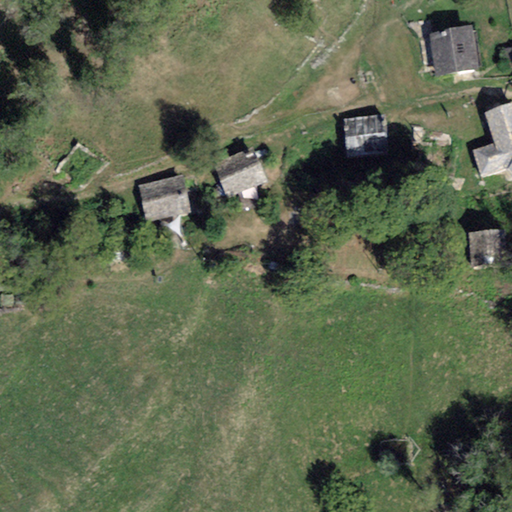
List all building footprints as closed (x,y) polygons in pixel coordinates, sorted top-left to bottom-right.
[(471,28),(431,34),(437,73),(477,67),(471,28)] [(511,109),(484,118),(492,146),(471,152),(479,180),(504,173),(511,181),(511,180),(511,109)] [(383,116),(344,120),(347,155),(386,152),(383,116)] [(250,151),(214,167),(227,196),(263,180),(250,151)] [(181,178),(140,187),(147,220),(188,211),(181,178)] [(507,232),(469,235),(471,253),(467,253),(467,258),(472,258),(472,267),(509,264),(507,232)]
